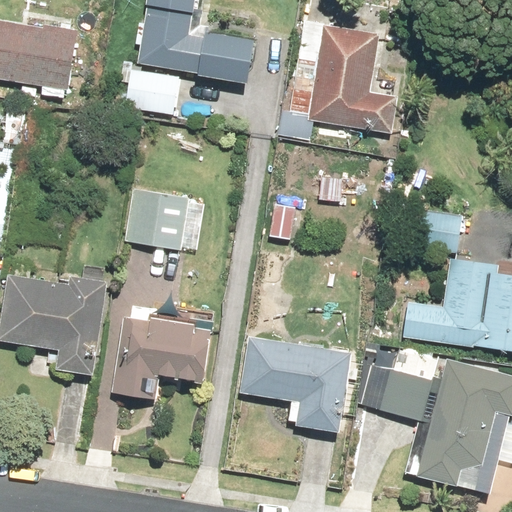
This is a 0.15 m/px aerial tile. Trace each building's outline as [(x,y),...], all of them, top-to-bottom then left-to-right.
[(216,26),(201,23),(204,0),(152,0),(148,24),(143,23),(139,46),(144,47),(141,67),(256,84),(262,40),(215,32),(216,26)] [(339,23),(308,19),(292,112),(283,111),(281,137),(314,140),(316,125),(398,134),(402,93),(376,90),(382,27),(339,23)] [(0,80),(76,91),(83,33),(0,21),(0,80)] [(185,76),(134,71),(130,112),(181,117),(185,76)] [(128,248),(201,253),(205,194),(134,190),(128,248)] [(272,240),(296,243),(301,198),(277,196),(272,240)] [(406,341),(511,350),(511,276),(501,276),(502,264),(454,259),(449,306),(410,303),(406,341)] [(77,284),(13,276),(5,346),(65,353),(62,374),(98,379),(111,276),(79,272),(77,284)] [(214,386),(219,320),(124,313),(117,401),(164,404),(166,382),(214,386)] [(376,322),(374,343),(401,345),(403,324),(376,322)] [(349,437),(359,352),(251,338),(243,398),(295,405),(293,424),(300,425),(300,431),(349,437)] [(434,381),(440,360),(380,346),(364,408),(427,425),(439,382),(434,381)] [(511,374),(451,360),(437,422),(446,425),(442,443),(431,440),(422,478),(465,488),(497,495),(511,429),(511,374)]
